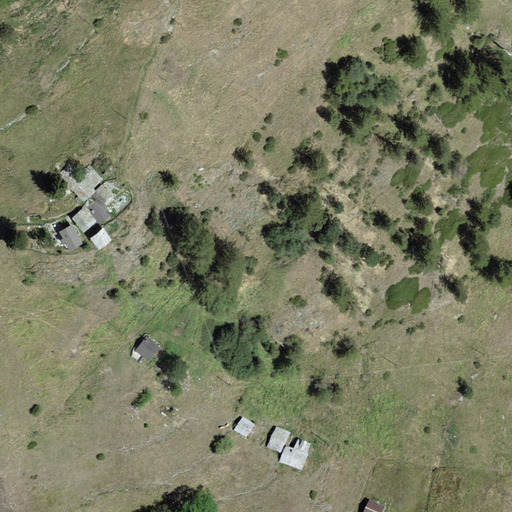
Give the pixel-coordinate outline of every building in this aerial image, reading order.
[(86,190),(67,167),(55,177),(75,200),(86,190)] [(93,202),(82,209),(91,223),(102,216),(93,202)] [(87,222),(79,211),(67,219),(75,231),(87,222)] [(73,244),(66,228),(54,234),(62,249),(73,244)] [(101,240),(95,232),(83,240),(90,249),(101,240)] [(154,348),(144,340),(133,352),(143,361),(154,348)] [(254,426),(242,418),(234,430),(246,438),(254,426)] [(289,435),(276,428),(267,447),(280,454),(289,435)] [(293,450),(286,447),(279,461),(301,472),(308,457),(305,456),(310,446),(298,440),(293,450)] [(382,511),(383,510),(368,502),(363,511),(382,511)]
